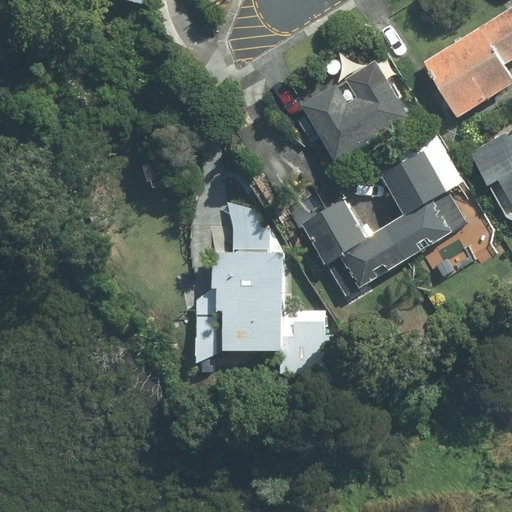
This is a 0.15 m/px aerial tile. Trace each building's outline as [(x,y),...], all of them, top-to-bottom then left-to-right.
[(511,85),(511,8),(431,58),(455,98),(456,97),(466,113),(511,85)] [(380,59),(306,103),(340,159),(414,114),(380,59)] [(511,205),(511,132),(481,149),(511,205)] [(308,222),(353,294),(475,218),(431,147),(388,173),(412,211),(374,235),(350,196),(308,222)] [(290,249),(220,251),(222,345),(286,344),(286,370),(331,369),(330,310),(291,310),(290,249)]
